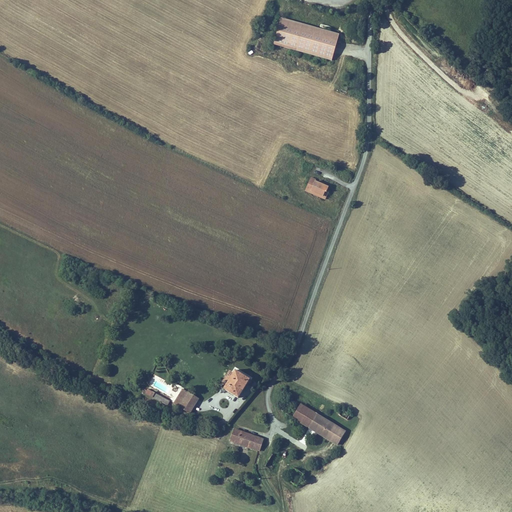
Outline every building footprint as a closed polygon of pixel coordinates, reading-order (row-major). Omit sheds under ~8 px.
[(332,60),(339,33),(281,17),(273,44),(332,60)] [(327,196),(324,195),(325,191),(326,192),(329,187),(310,178),(305,191),(325,200),(327,196)] [(224,388),(238,397),(249,378),(235,370),(224,388)] [(182,389),(174,403),(179,406),(188,392),(182,389)] [(179,406),(191,412),(199,398),(188,392),(179,406)] [(154,393),(152,397),(167,405),(170,401),(154,393)] [(282,411),(328,439),(337,425),(297,401),(293,408),(286,404),(282,411)] [(339,415),(347,420),(350,415),(343,410),(339,415)] [(346,431),(337,425),(328,439),(337,445),(346,431)] [(259,452),(263,440),(235,429),(230,441),(259,452)] [(287,480),(294,467),(272,454),(264,467),(287,480)] [(294,467),(287,480),(298,486),(305,473),(294,467)]
